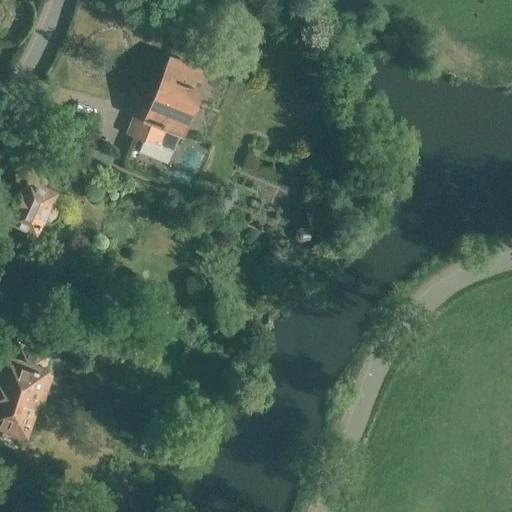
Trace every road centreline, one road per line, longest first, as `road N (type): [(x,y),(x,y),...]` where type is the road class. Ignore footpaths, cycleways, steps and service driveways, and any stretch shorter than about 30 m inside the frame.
road 1 (residential): [(320,511),(394,344),(473,270),(511,261)]
road 2 (residential): [(0,117),(58,0)]
